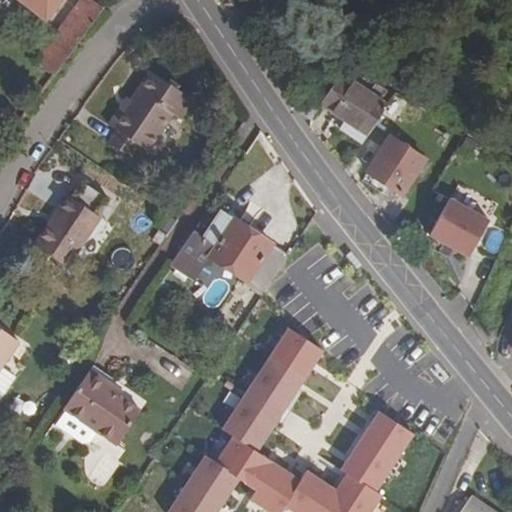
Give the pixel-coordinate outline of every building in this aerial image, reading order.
[(20,0),(47,19),(60,0),(20,0)] [(80,0),(35,61),(53,75),(102,11),(88,0),(80,0)] [(116,134),(135,146),(144,152),(169,117),(178,121),(191,101),(151,75),(126,112),(121,110),(108,129),(116,134)] [(372,131),(388,105),(342,75),(327,98),(317,92),(302,115),(311,121),(321,108),(345,123),(340,130),(363,145),(372,131)] [(388,105),(372,131),(385,139),(397,119),(410,126),(421,108),(396,93),(388,105)] [(125,159),(135,146),(116,134),(107,146),(125,159)] [(425,161),(389,138),(367,172),(403,195),(425,161)] [(99,219),(67,196),(57,209),(60,212),(37,247),(65,268),(99,219)] [(451,198),(429,239),(455,250),(454,251),(469,258),(492,217),(451,198)] [(289,256),(220,211),(203,237),(193,231),(170,265),(195,281),(210,258),(237,276),(255,288),(264,295),(289,256)] [(255,288),(237,276),(233,282),(251,293),(255,288)] [(258,511),(275,511),(277,508),(283,511),(370,511),(379,498),(373,494),(411,434),(379,414),(332,489),(302,470),(297,477),(257,452),(322,350),(289,329),(224,432),(230,436),(213,464),(203,458),(170,510),(172,511),(214,511),(232,484),(249,495),(244,503),(258,511)] [(0,370),(18,344),(0,330),(0,370)] [(207,381),(179,363),(172,375),(199,394),(207,381)] [(112,383),(92,371),(67,410),(101,431),(121,444),(143,409),(122,395),(109,388),(112,383)] [(125,392),(112,383),(109,388),(122,395),(125,392)] [(101,431),(67,410),(57,425),(86,444),(94,442),(101,431)] [(492,511),(471,498),(464,506),(460,502),(452,511),(492,511)]
